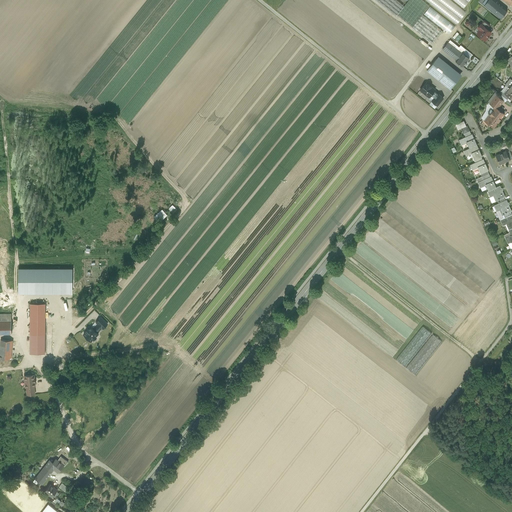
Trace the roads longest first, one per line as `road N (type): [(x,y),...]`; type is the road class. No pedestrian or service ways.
road 1 (tertiary): [(128,511),(511,35)]
road 2 (track): [(511,276),(505,278),(511,322),(361,511)]
road 3 (track): [(34,365),(191,201)]
road 4 (track): [(429,136),(259,0)]
road 5 (track): [(479,362),(338,249)]
road 6 (track): [(0,91),(16,263)]
road 7 (track): [(34,365),(53,388),(73,441),(136,491)]
road 8 (track): [(46,357),(164,340),(202,365)]
